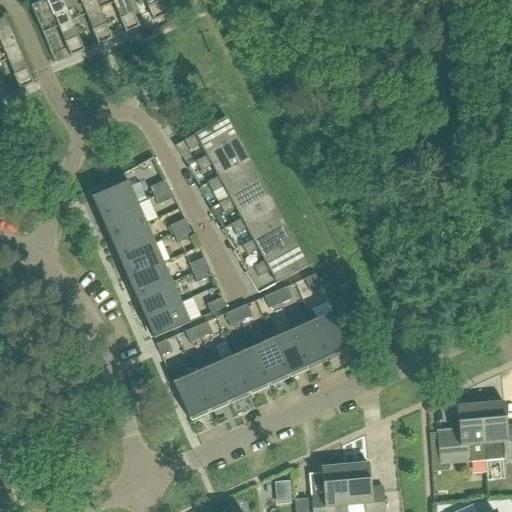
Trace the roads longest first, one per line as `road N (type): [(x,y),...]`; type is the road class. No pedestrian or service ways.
road 1 (unclassified): [(143,483),(511,324)]
road 2 (residential): [(143,483),(93,318),(31,257)]
road 3 (residential): [(82,125),(104,115),(143,127),(166,157),(233,294)]
road 4 (residential): [(82,125),(67,117),(11,0)]
road 5 (residential): [(31,257),(82,125)]
